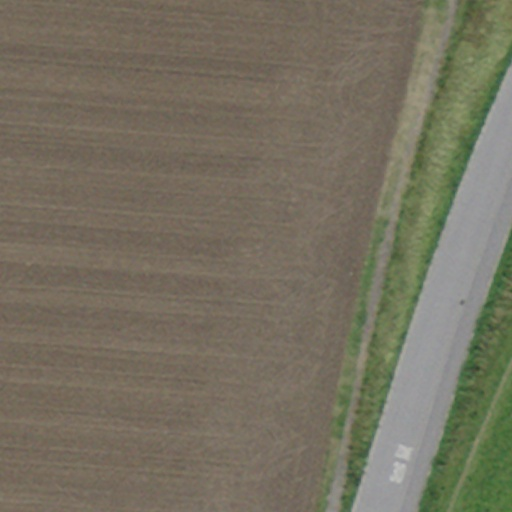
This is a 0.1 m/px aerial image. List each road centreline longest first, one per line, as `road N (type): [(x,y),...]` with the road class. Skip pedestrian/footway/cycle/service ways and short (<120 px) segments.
road 1 (track): [(332,511),(405,163),(447,23),(444,0)]
road 2 (unclassified): [(511,105),(468,177),(377,511)]
road 3 (residential): [(511,280),(433,511)]
